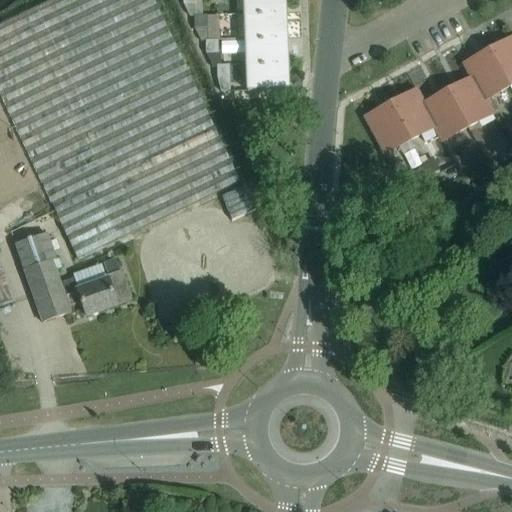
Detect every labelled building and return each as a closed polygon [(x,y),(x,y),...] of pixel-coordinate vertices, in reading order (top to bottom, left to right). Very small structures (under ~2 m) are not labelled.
[(237,184),(170,41),(150,0),(55,0),(0,26),(0,98),(76,260),(237,184)] [(244,0),(245,15),(288,14),(287,0),(244,0)] [(246,40),(289,39),(288,14),(245,15),(246,40)] [(193,17),(193,18),(193,29),(206,29),(206,17),(193,17)] [(511,38),(489,51),(509,88),(511,86),(511,38)] [(247,66),(290,64),(289,39),(246,40),(247,66)] [(218,52),(218,44),(217,41),(205,42),(205,54),(217,53),(217,52),(218,52)] [(222,59),(235,56),(231,43),(219,46),(222,59)] [(485,101),(509,88),(489,51),(464,65),(471,79),(472,79),(484,101),(485,101)] [(290,64),(247,66),(248,92),(291,90),(290,64)] [(217,66),(217,79),(221,93),(230,92),(229,66),(217,66)] [(492,115),(485,101),(484,101),(472,79),(471,79),(447,92),(467,129),(492,115)] [(423,105),(415,91),(390,105),(410,141),(434,128),(435,128),(423,105)] [(442,142),(467,129),(447,92),(423,105),(435,128),(434,128),(442,142)] [(385,155),(410,141),(390,105),(365,119),(385,155)] [(433,160),(422,166),(428,177),(439,171),(433,160)] [(422,171),(407,178),(408,180),(413,189),(425,182),(427,181),(422,171)] [(255,211),(244,188),(221,198),(232,222),(255,211)] [(60,285),(51,261),(56,259),(47,233),(14,244),(36,305),(42,324),(70,314),(68,309),(81,304),(86,317),(132,300),(122,271),(119,272),(115,260),(103,265),(108,277),(106,277),(107,280),(77,291),(73,281),(60,285)]
